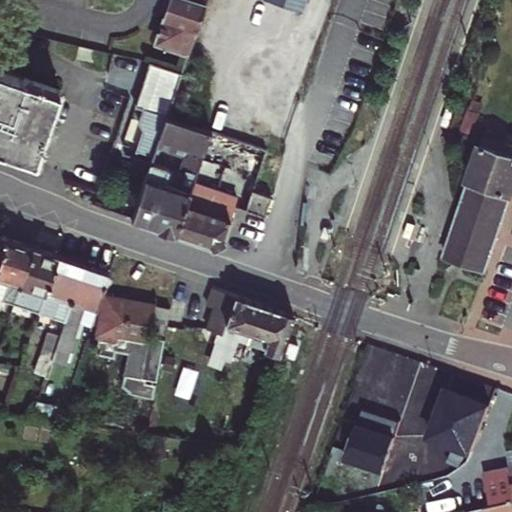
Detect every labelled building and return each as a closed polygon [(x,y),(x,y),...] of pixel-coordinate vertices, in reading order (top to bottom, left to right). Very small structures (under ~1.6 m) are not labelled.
[(171,0),(157,42),(188,52),(206,0),(171,0)] [(270,0),(301,11),(305,0),(270,0)] [(80,47),(77,60),(93,64),(96,50),(80,47)] [(134,105),(143,108),(166,115),(181,72),(150,62),(134,105)] [(0,68),(0,147),(37,160),(61,89),(0,68)] [(456,108),(449,105),(442,126),(450,128),(456,108)] [(142,132),(136,150),(153,156),(153,154),(156,155),(159,147),(184,156),(181,173),(142,159),(138,169),(147,172),(131,218),(177,233),(195,179),(212,130),(166,115),(143,108),(138,123),(142,132)] [(470,181),(445,257),(485,270),(511,195),(511,146),(504,144),(501,152),(481,145),(469,181),(470,181)] [(142,159),(135,157),(131,167),(138,169),(142,159)] [(177,233),(214,246),(225,240),(240,194),(195,179),(177,233)] [(254,189),(247,209),(265,216),(272,196),(254,189)] [(0,298),(14,303),(33,247),(8,239),(0,261),(0,298)] [(40,312),(59,256),(33,247),(14,303),(40,312)] [(65,320),(84,264),(59,256),(40,312),(65,320)] [(79,322),(92,326),(110,273),(84,264),(65,320),(59,335),(51,360),(65,364),(79,322)] [(259,304),(215,289),(209,306),(216,309),(209,329),(217,332),(214,341),(219,343),(211,365),(222,369),(225,359),(231,360),(238,340),(246,342),(259,304)] [(105,303),(113,304),(114,297),(107,295),(105,303)] [(170,308),(114,297),(113,304),(105,303),(96,353),(113,356),(114,349),(128,352),(122,384),(130,393),(153,397),(164,339),(149,336),(150,332),(165,334),(170,308)] [(293,315),(259,304),(246,342),(280,353),(293,315)] [(35,372),(46,375),(51,360),(59,335),(48,331),(35,372)] [(176,358),(165,355),(162,369),(173,372),(176,358)] [(88,367),(94,363),(95,360),(81,357),(79,365),(88,367)] [(396,402),(439,412),(446,380),(403,371),(396,402)] [(490,405),(448,389),(431,435),(473,451),(490,405)] [(58,418),(61,408),(36,403),(32,415),(58,418)] [(146,433),(148,425),(100,418),(98,426),(146,433)] [(407,441),(370,427),(359,461),(397,473),(407,441)] [(165,457),(162,438),(147,440),(150,460),(165,457)] [(511,501),(511,466),(510,467),(511,476),(487,480),(475,482),(479,502),(482,508),(484,507),(511,501)] [(511,476),(510,467),(485,472),(487,480),(511,476)] [(511,511),(511,501),(484,507),(485,511),(511,511)] [(479,502),(466,505),(467,511),(482,508),(479,502)]
